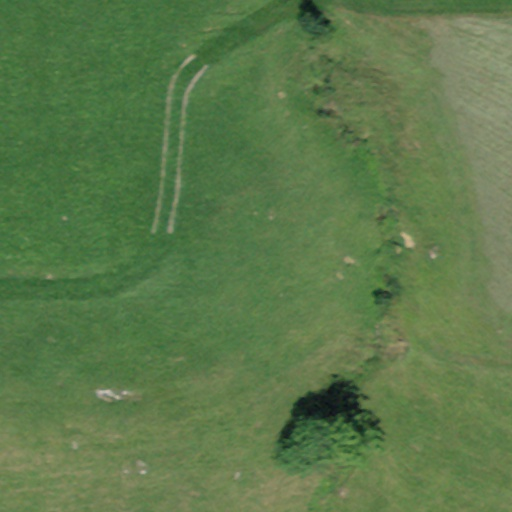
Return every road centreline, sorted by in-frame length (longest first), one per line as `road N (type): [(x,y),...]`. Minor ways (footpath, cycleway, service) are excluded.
road 1 (track): [(308,0),(216,48),(186,75),(177,98),(168,218),(146,264),(116,280),(0,290)]
road 2 (track): [(511,9),(374,8),(338,0)]
